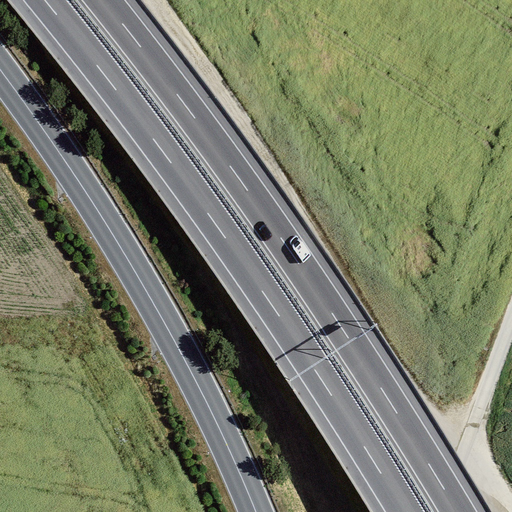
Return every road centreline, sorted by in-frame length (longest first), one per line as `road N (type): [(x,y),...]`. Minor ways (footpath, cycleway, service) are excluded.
road 1 (motorway): [(44,0),(205,209),(404,511)]
road 2 (motorway): [(457,511),(291,253),(102,0)]
road 3 (track): [(150,0),(467,456)]
road 4 (secondary): [(0,69),(165,324),(255,511)]
road 5 (track): [(511,320),(467,456)]
